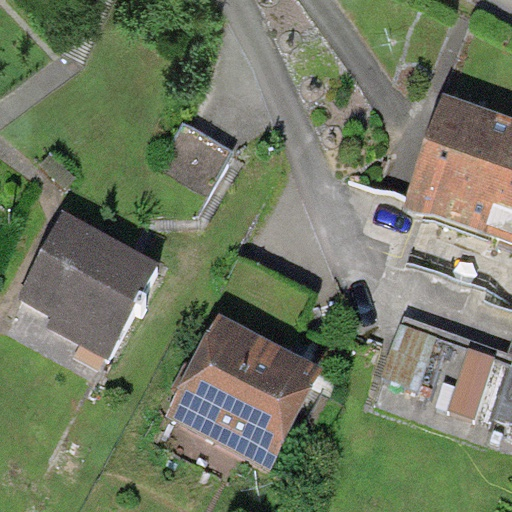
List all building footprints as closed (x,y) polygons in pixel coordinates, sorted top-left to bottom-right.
[(511,122),(442,98),(403,208),(511,246),(511,122)] [(185,128),(164,166),(209,191),(230,153),(185,128)] [(137,255),(64,214),(17,301),(52,319),(47,328),(110,361),(159,267),(137,255)] [(304,327),(291,354),(302,359),(326,306),(258,275),(246,300),(304,327)] [(303,362),(219,318),(166,418),(270,473),(323,373),(303,362)] [(397,399),(491,427),(509,367),(415,339),(397,399)] [(511,343),(508,356),(511,357),(511,369),(495,418),(511,424),(511,343)]
